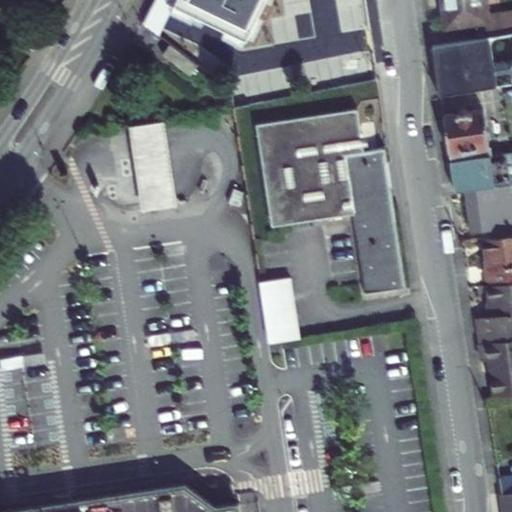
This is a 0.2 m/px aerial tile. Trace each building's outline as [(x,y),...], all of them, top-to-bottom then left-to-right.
[(482,0),(439,0),(444,25),(473,22),(475,37),(488,35),(511,31),(511,14),(485,18),(482,0)] [(366,30),(331,35),(335,65),(370,60),(366,30)] [(511,61),(494,64),(488,35),(475,37),(432,45),(438,95),(497,85),(494,71),(509,69),(511,82),(511,81),(511,61)] [(368,292),(408,285),(387,147),(363,151),(356,107),(255,123),(271,225),(355,213),(368,292)] [(447,151),(490,145),(484,110),(442,116),(447,151)] [(170,121),(133,127),(147,213),(185,207),(170,121)] [(465,190),(511,182),(511,151),(491,155),(449,161),(454,192),(465,190)] [(511,182),(465,190),(471,232),(506,226),(501,198),(511,196),(511,182)] [(507,234),(506,226),(480,231),(482,238),(507,234)] [(482,238),(488,280),(511,276),(511,233),(507,234),(482,238)] [(491,315),(511,311),(511,276),(488,280),(486,281),(491,315)] [(291,277),(259,282),(268,342),(300,337),(291,277)] [(477,344),(480,343),(511,337),(511,311),(491,315),(478,317),(479,325),(474,326),(477,344)] [(477,344),(479,358),(487,357),(493,395),(495,395),(511,392),(511,337),(480,343),(477,344)] [(511,473),(498,475),(501,495),(511,492),(511,473)] [(256,511),(255,502),(239,504),(211,508),(182,486),(9,511),(7,511),(256,511)] [(511,511),(511,492),(501,495),(503,511),(511,511)] [(0,501),(0,511),(7,511),(9,511),(7,500),(0,501)]
